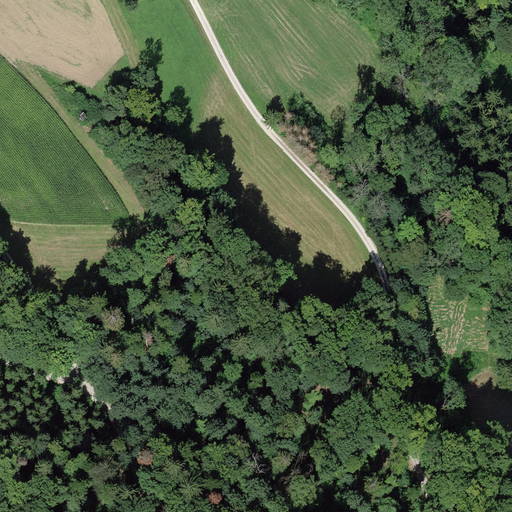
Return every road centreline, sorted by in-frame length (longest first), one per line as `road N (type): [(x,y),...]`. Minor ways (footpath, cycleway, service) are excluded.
road 1 (track): [(437,511),(386,372),(383,267),(345,211),(253,115),(191,0)]
road 2 (track): [(0,252),(128,451),(144,511)]
